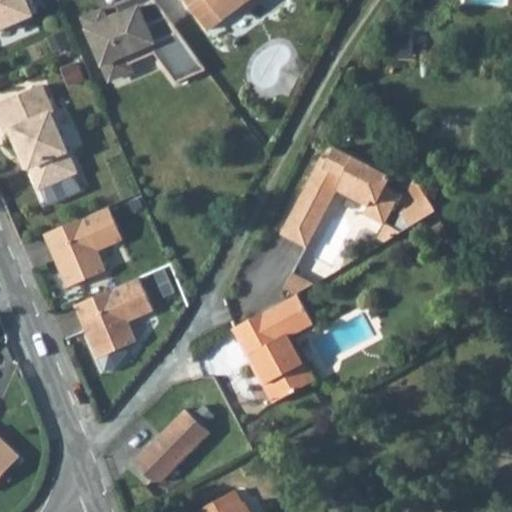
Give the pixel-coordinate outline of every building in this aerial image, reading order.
[(0,0),(0,28),(37,12),(31,0),(0,0)] [(207,70),(156,0),(123,0),(116,3),(121,15),(109,19),(104,9),(83,17),(108,76),(115,78),(129,72),(132,66),(131,63),(155,53),(177,83),(207,70)] [(186,0),(207,27),(238,4),(243,0),(186,0)] [(243,0),(238,4),(242,9),(254,0),(243,0)] [(42,85),(0,102),(0,116),(7,132),(10,131),(21,155),(26,154),(31,166),(40,187),(77,171),(51,113),(54,111),(42,85)] [(323,165),(309,189),(334,204),(340,192),(344,186),(374,204),(370,210),(366,218),(386,230),(403,200),(389,192),(395,182),(340,151),(334,162),(337,164),(333,171),(323,165)] [(26,154),(21,155),(27,169),(31,166),(26,154)] [(370,210),(374,204),(344,186),(340,192),(370,210)] [(300,204),(325,219),(334,204),(309,189),(300,204)] [(403,213),(411,227),(438,213),(429,198),(403,213)] [(325,219),(300,204),(282,234),(307,249),(325,219)] [(124,239),(109,206),(48,232),(61,263),(64,262),(67,268),(64,269),(71,286),(107,270),(99,250),(124,239)] [(284,288),(292,293),(309,284),(292,274),(284,288)] [(154,310),(140,277),(79,304),(92,334),(95,333),(97,339),(94,340),(102,357),(138,341),(129,321),(154,310)] [(292,293),(229,329),(246,357),(250,355),(266,384),(265,385),(274,403),(310,384),(300,365),(303,364),(287,335),(310,321),(292,293)] [(210,433),(186,408),(130,457),(149,478),(160,478),(210,433)] [(0,485),(11,474),(0,462),(0,485)] [(245,511),(247,511),(243,503),(241,504),(233,491),(196,511),(245,511)]
